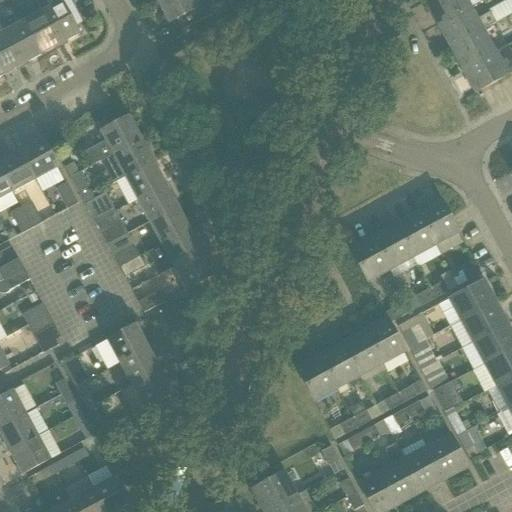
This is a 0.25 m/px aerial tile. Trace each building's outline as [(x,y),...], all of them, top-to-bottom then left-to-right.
[(38,5),(37,6),(41,13),(58,46),(79,35),(61,2),(59,0),(47,0),(38,5)] [(175,21),(181,32),(211,16),(205,4),(202,0),(158,0),(156,1),(168,24),(175,21)] [(430,0),(424,3),(437,27),(470,9),(465,0),(430,0)] [(437,27),(449,49),(482,31),(496,24),(490,13),(477,21),(470,9),(437,27)] [(22,23),(40,56),(58,46),(41,13),(22,23)] [(3,33),(21,66),(40,56),(22,23),(3,33)] [(449,49),(461,71),(494,53),(482,31),(449,49)] [(0,34),(0,73),(2,77),(21,66),(3,33),(0,34)] [(511,52),(508,46),(494,53),(461,71),(473,95),(511,73),(511,52)] [(81,155),(89,169),(100,162),(112,156),(140,141),(127,117),(100,133),(105,142),(81,155)] [(19,153),(34,181),(57,169),(52,159),(42,140),(19,153)] [(100,162),(113,185),(152,163),(140,141),(112,156),(100,162)] [(0,163),(0,171),(12,193),(34,181),(19,153),(0,163)] [(124,179),(136,201),(164,186),(152,163),(113,185),(124,179)] [(65,169),(70,178),(79,174),(73,164),(65,169)] [(0,199),(12,193),(0,171),(0,199)] [(70,178),(76,188),(84,184),(79,174),(70,178)] [(55,189),(66,210),(77,204),(66,184),(55,189)] [(136,201),(148,223),(176,208),(164,186),(136,201)] [(84,206),(94,224),(115,213),(105,194),(84,206)] [(416,214),(434,248),(457,235),(439,201),(416,214)] [(20,208),(32,229),(42,224),(32,206),(31,203),(20,208)] [(20,208),(10,214),(21,235),(32,229),(20,208)] [(148,223),(161,246),(189,231),(176,208),(148,223)] [(94,224),(107,246),(127,235),(115,213),(94,224)] [(394,226),(412,260),(434,248),(416,214),(394,226)] [(371,239),(389,272),(412,260),(394,226),(371,239)] [(161,246),(173,269),(201,253),(189,231),(161,246)] [(348,251),(366,284),(389,272),(371,239),(348,251)] [(134,247),(113,258),(119,268),(139,258),(134,247)] [(173,269),(185,291),(213,276),(201,253),(173,269)] [(119,268),(125,279),(145,268),(139,258),(119,268)] [(0,276),(3,281),(3,282),(24,270),(18,260),(0,269),(0,276)] [(461,273),(466,282),(480,275),(474,265),(461,273)] [(24,270),(3,282),(9,292),(29,280),(24,270)] [(495,303),(482,281),(447,300),(448,301),(438,307),(449,328),(460,322),(460,323),(495,303)] [(429,290),(434,300),(448,293),(443,283),(429,290)] [(28,286),(20,290),(24,297),(32,293),(28,286)] [(429,290),(415,297),(421,308),(434,300),(429,290)] [(137,304),(142,314),(163,303),(158,293),(137,304)] [(33,294),(27,298),(31,305),(37,302),(33,294)] [(460,322),(449,328),(461,350),(507,325),(495,303),(460,323),(460,322)] [(21,316),(27,327),(48,315),(42,305),(21,316)] [(384,315),(389,325),(403,318),(397,308),(384,315)] [(398,328),(409,350),(425,341),(433,337),(422,314),(398,328)] [(27,327),(33,337),(54,325),(48,315),(27,327)] [(381,366),(384,372),(385,371),(382,366),(404,354),(396,339),(386,320),(363,333),(381,366)] [(511,335),(507,325),(461,350),(472,371),(483,366),(511,350),(511,335)] [(106,341),(119,364),(147,349),(134,326),(106,341)] [(359,378),(381,366),(363,333),(340,345),(359,379),(359,378)] [(425,341),(409,350),(417,364),(433,356),(425,341)] [(336,391),(359,379),(340,345),(318,357),(336,391)] [(119,364),(131,387),(159,372),(147,349),(119,364)] [(511,350),(483,366),(495,388),(511,378),(511,350)] [(0,371),(2,376),(11,371),(9,366),(7,367),(0,353),(0,371)] [(67,375),(74,388),(82,384),(81,384),(90,379),(77,356),(61,365),(67,375)] [(294,370),(313,403),(336,391),(318,357),(294,370)] [(441,370),(425,379),(432,392),(448,383),(441,370)] [(131,387),(143,410),(171,395),(159,372),(131,387)] [(511,406),(511,378),(495,388),(487,391),(499,414),(500,413),(511,406)] [(454,380),(432,392),(444,414),(453,409),(457,407),(451,395),(460,390),(454,380)] [(55,386),(61,396),(69,391),(63,381),(55,386)] [(74,388),(86,411),(94,406),(82,384),(74,388)] [(411,387),(397,395),(402,405),(416,397),(411,387)] [(61,396),(66,405),(74,401),(69,391),(61,396)] [(0,398),(0,428),(25,415),(12,392),(0,398)] [(397,395),(383,402),(388,413),(402,405),(397,395)] [(426,412),(431,422),(439,418),(428,397),(405,410),(410,420),(426,412)] [(360,404),(349,410),(353,418),(365,412),(360,404)] [(86,411),(92,421),(100,416),(94,406),(86,411)] [(511,434),(511,406),(500,413),(499,414),(495,416),(507,437),(511,434)] [(444,414),(457,437),(466,432),(453,409),(444,414)] [(391,417),(397,427),(410,420),(405,410),(391,417)] [(365,412),(351,419),(357,430),(371,422),(365,412)] [(0,428),(0,436),(9,453),(37,438),(25,415),(0,428)] [(351,419),(338,427),(339,428),(344,437),(357,430),(351,419)] [(383,422),(375,426),(382,438),(389,434),(383,422)] [(88,427),(80,431),(85,441),(93,437),(88,427)] [(360,434),(365,444),(377,438),(371,428),(360,434)] [(457,437),(469,459),(485,451),(477,435),(474,430),(467,434),(466,432),(457,437)] [(346,442),(352,451),(365,444),(360,434),(346,442)] [(422,442),(444,482),(467,469),(457,452),(449,436),(426,448),(422,441),(422,442)] [(9,453),(21,476),(40,466),(49,461),(37,438),(9,453)] [(414,454),(403,460),(421,494),(444,482),(422,442),(421,441),(410,447),(414,454)] [(381,473),(399,506),(421,494),(403,460),(395,445),(385,450),(385,455),(392,467),(381,473)] [(320,453),(328,466),(337,461),(330,448),(320,453)] [(73,455),(77,463),(87,458),(83,450),(73,455)] [(63,460),(67,468),(77,463),(73,455),(63,460)] [(40,472),(44,480),(54,475),(50,467),(40,472)] [(250,491),(261,511),(267,511),(296,496),(284,473),(250,491)] [(366,501),(372,511),(387,511),(399,506),(381,473),(358,485),(366,501)] [(92,491),(103,511),(118,511),(130,506),(115,478),(98,488),(92,491)] [(339,485),(346,498),(356,493),(348,480),(339,485)] [(69,502),(74,511),(103,511),(92,491),(69,502)] [(346,498),(353,511),(363,507),(356,493),(346,498)] [(267,511),(304,511),(296,496),(267,511)] [(51,511),(74,511),(69,502),(51,511)]
